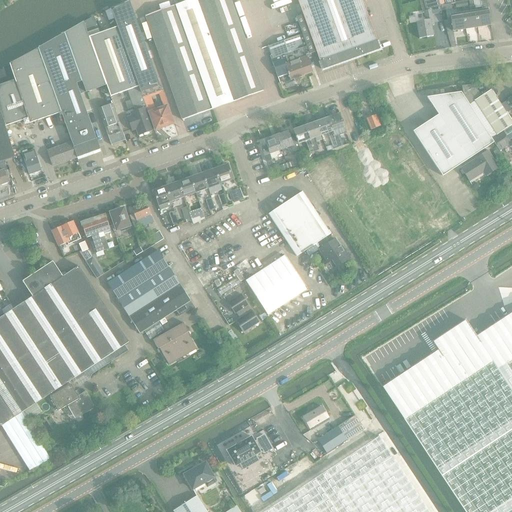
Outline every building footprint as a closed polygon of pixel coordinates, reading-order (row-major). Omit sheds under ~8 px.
[(193,0),(156,13),(145,17),(182,121),(211,110),(263,92),(235,14),(230,0),(193,0)] [(323,70),(379,50),(361,0),(297,0),(303,16),(296,18),(310,55),(317,53),(323,70)] [(423,0),(427,12),(432,11),(432,15),(441,13),(437,0),(423,0)] [(480,0),(482,11),(475,12),(478,28),(491,26),(486,0),(480,0)] [(129,2),(111,11),(116,25),(117,27),(123,43),(139,88),(141,93),(143,92),(159,86),(140,32),(135,18),(129,2)] [(432,27),(434,26),(432,15),(432,11),(427,12),(424,12),(425,21),(416,23),(419,39),(433,37),(432,27)] [(475,12),(463,14),(466,30),(478,28),(475,12)] [(453,32),(466,30),(463,14),(451,16),(451,20),(444,21),(447,30),(453,29),(453,32)] [(83,24),(64,34),(81,82),(82,82),(86,93),(106,86),(96,58),(88,38),(83,24)] [(111,29),(88,38),(96,58),(106,86),(107,86),(111,97),(128,92),(134,110),(135,109),(136,112),(131,114),(132,117),(128,118),(132,131),(136,130),(139,136),(154,131),(146,109),(147,108),(141,93),(139,88),(123,43),(117,27),(111,29)] [(64,34),(38,49),(77,158),(100,150),(76,84),(81,82),(64,34)] [(273,59),(288,54),(299,50),(304,49),(300,39),(293,40),(289,42),(284,43),(279,45),(269,49),(273,59)] [(38,49),(10,64),(10,67),(12,71),(30,124),(38,122),(61,114),(52,90),(43,67),(44,67),(38,49)] [(290,58),(284,60),(286,65),(285,65),(289,74),(288,74),(288,75),(289,75),(291,81),(312,73),(307,57),(302,59),(299,50),(288,54),(290,58)] [(278,79),(288,75),(288,74),(289,74),(285,65),(286,65),(284,60),(273,64),(278,79)] [(0,110),(5,127),(9,125),(23,120),(24,124),(27,125),(30,124),(12,71),(10,67),(3,69),(3,71),(0,71),(0,110)] [(494,143),(498,149),(499,151),(502,149),(504,152),(511,147),(511,139),(509,142),(502,133),(492,140),(491,139),(511,125),(511,123),(491,91),(482,97),(474,85),(462,87),(463,93),(427,99),(439,116),(414,133),(443,178),(494,143)] [(511,97),(509,100),(503,104),(508,112),(511,109),(511,97)] [(112,146),(126,141),(113,105),(99,110),(112,146)] [(150,113),(156,130),(173,124),(167,107),(150,113)] [(0,173),(2,173),(4,172),(7,171),(6,169),(4,162),(15,159),(5,127),(0,110),(0,173)] [(339,114),(328,119),(338,148),(343,146),(340,136),(346,134),(339,114)] [(371,131),(380,127),(375,116),(366,120),(371,131)] [(328,119),(316,123),(321,136),(328,134),(332,145),(334,149),(338,148),(328,119)] [(316,123),(305,127),(314,152),(316,155),(318,154),(317,151),(318,150),(314,139),(321,136),(316,123)] [(309,153),(314,152),(305,127),(294,131),(296,137),(299,144),(305,142),(309,153)] [(288,132),(277,137),(281,150),(299,144),(296,137),(290,139),(288,132)] [(264,156),(281,150),(277,137),(265,141),(267,147),(262,149),(264,156)] [(53,167),(76,159),(71,143),(48,152),(53,167)] [(504,158),(499,151),(498,149),(493,152),(500,161),(504,158)] [(391,150),(380,157),(389,172),(401,165),(391,150)] [(29,176),(41,172),(34,151),(22,155),(29,176)] [(486,177),(499,168),(488,151),(477,158),(478,159),(461,169),(470,182),(483,174),(486,177)] [(301,156),(295,158),(297,165),(304,163),(301,156)] [(380,157),(369,164),(378,179),(389,172),(380,157)] [(334,207),(332,208),(356,246),(431,199),(407,161),(401,165),(389,172),(378,179),(367,186),(356,193),(345,200),(334,207)] [(369,164),(358,171),(367,186),(378,179),(369,164)] [(227,165),(214,169),(220,185),(233,180),(227,165)] [(214,169),(202,174),(208,189),(220,185),(214,169)] [(358,171),(347,178),(356,193),(367,186),(358,171)] [(0,173),(0,186),(8,183),(4,172),(2,173),(0,173)] [(202,174),(190,178),(196,194),(208,189),(202,174)] [(190,178),(178,182),(183,198),(196,194),(190,178)] [(347,178),(336,185),(345,200),(356,193),(347,178)] [(178,182),(166,187),(171,202),(183,198),(178,182)] [(336,185),(324,192),(334,207),(345,200),(336,185)] [(172,205),(171,202),(166,187),(153,191),(160,210),(172,205)] [(234,203),(240,201),(236,190),(230,192),(234,203)] [(269,215),(289,244),(297,257),(331,234),(303,192),(269,215)] [(431,199),(356,246),(376,277),(439,237),(433,226),(455,213),(442,192),(431,199)] [(222,208),(228,206),(224,194),(218,197),(222,208)] [(210,212),(215,210),(211,199),(206,201),(210,212)] [(140,229),(154,223),(146,203),(132,209),(134,215),(130,216),(133,222),(136,221),(140,229)] [(197,216),(203,214),(199,203),(194,205),(197,216)] [(185,221),(191,219),(187,208),(181,210),(185,221)] [(122,232),(130,229),(123,209),(122,210),(120,209),(117,210),(116,212),(111,214),(115,225),(112,226),(114,231),(121,229),(122,232)] [(173,225),(179,223),(175,212),(169,214),(173,225)] [(455,213),(433,226),(439,237),(461,223),(455,213)] [(93,219),(98,234),(104,251),(109,249),(104,235),(110,233),(109,231),(110,231),(105,215),(104,216),(102,215),(97,216),(96,218),(93,219)] [(86,239),(98,234),(93,219),(88,221),(86,220),(83,221),(82,223),(81,223),(86,239)] [(73,222),(62,227),(66,236),(66,235),(67,237),(67,238),(74,235),(77,241),(81,239),(73,222)] [(69,244),(77,241),(74,235),(67,238),(67,237),(66,235),(66,236),(62,227),(52,232),(58,246),(68,242),(69,244)] [(154,243),(163,238),(158,229),(149,234),(154,243)] [(335,238),(320,249),(333,269),(349,258),(344,250),(343,251),(339,244),(335,238)] [(85,242),(79,244),(82,252),(87,250),(88,250),(85,242)] [(139,247),(133,251),(136,256),(142,252),(139,247)] [(82,252),(81,253),(86,261),(92,257),(87,250),(82,252)] [(108,284),(120,302),(170,270),(158,251),(108,284)] [(284,256),(245,281),(267,315),(306,290),(284,256)] [(0,424),(1,426),(21,413),(27,410),(72,380),(124,345),(128,343),(78,266),(62,277),(53,263),(23,282),(33,297),(13,310),(4,316),(0,318),(0,424)] [(104,274),(99,267),(92,271),(97,278),(104,274)] [(120,302),(132,320),(182,288),(170,270),(120,302)] [(223,296),(241,285),(237,279),(219,290),(223,296)] [(194,307),(182,288),(132,320),(140,334),(144,331),(158,322),(176,311),(180,316),(187,312),(194,307)] [(251,327),(259,322),(252,310),(248,305),(241,294),(228,302),(235,313),(237,312),(240,318),(236,320),(244,333),(251,328),(251,327)] [(4,316),(13,310),(10,305),(1,311),(3,315),(4,316)] [(433,353),(382,387),(404,420),(492,361),(498,369),(511,359),(511,312),(476,336),(465,320),(433,342),(438,350),(433,353)] [(158,322),(144,331),(150,340),(164,331),(158,322)] [(184,323),(166,333),(172,344),(174,342),(183,357),(196,349),(187,333),(189,332),(184,323)] [(169,365),(183,357),(174,342),(172,344),(166,333),(153,340),(158,349),(159,348),(169,365)] [(492,361),(404,420),(464,511),(511,511),(511,359),(498,369),(492,361)] [(75,419),(95,408),(86,392),(78,396),(72,384),(50,396),(59,411),(68,406),(75,419)] [(317,410),(304,418),(310,428),(323,421),(327,427),(332,424),(322,408),(317,410)] [(354,416),(338,427),(346,440),(363,429),(354,416)] [(251,437),(226,451),(230,456),(227,458),(232,466),(234,464),(235,466),(240,464),(243,469),(259,461),(255,455),(260,452),(258,450),(262,448),(264,453),(271,449),(264,435),(257,439),(257,440),(254,442),(251,437)] [(428,511),(378,436),(262,511),(428,511)] [(205,463),(184,475),(192,489),(204,482),(207,487),(216,482),(205,463)] [(257,477),(246,483),(249,489),(260,482),(257,477)] [(240,511),(238,509),(236,506),(226,511),(206,511),(198,499),(196,501),(178,511),(240,511)]
